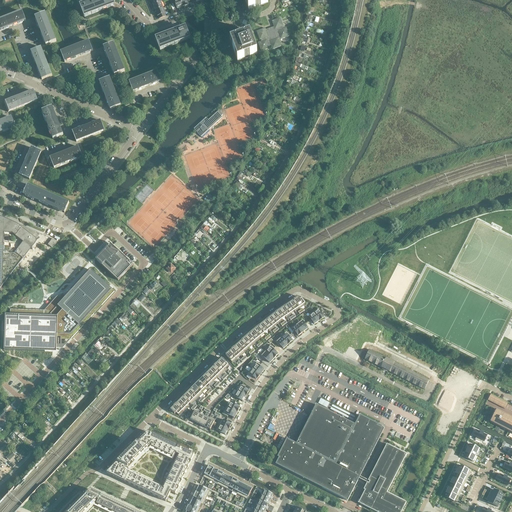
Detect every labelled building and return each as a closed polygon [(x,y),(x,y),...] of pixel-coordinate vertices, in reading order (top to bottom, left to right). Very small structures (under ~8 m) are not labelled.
[(80,7),(84,17),(84,16),(114,5),(115,5),(112,0),(99,0),(81,7),(80,7)] [(175,0),(174,1),(177,9),(183,6),(180,0),(175,0)] [(244,0),(248,10),(268,3),(267,0),(244,0)] [(153,5),(155,11),(163,8),(161,2),(153,5)] [(163,8),(155,11),(158,17),(166,14),(163,8)] [(0,30),(2,30),(4,29),(16,24),(16,25),(18,24),(18,23),(24,21),(24,22),(20,11),(20,12),(0,19),(0,30)] [(46,45),(46,46),(47,45),(50,44),(50,45),(51,44),(57,41),(56,41),(45,14),(46,13),(36,17),(35,17),(35,18),(36,18),(38,23),(37,24),(38,26),(39,25),(43,37),(43,38),(44,40),(44,39),(46,45)] [(257,31),(260,40),(261,40),(262,41),(258,43),(261,51),(262,51),(264,50),(270,48),(269,46),(271,45),(272,50),(281,46),(278,39),(280,38),(281,40),(289,36),(286,28),(283,29),(283,27),(284,27),(280,18),(276,20),(272,21),(274,27),(272,28),(268,29),(266,30),(265,28),(257,31)] [(158,47),(160,50),(160,49),(190,38),(189,35),(189,34),(188,34),(186,28),(182,30),(181,28),(180,29),(178,30),(179,31),(156,40),(158,46),(158,47)] [(239,39),(230,42),(238,62),(257,54),(250,35),(243,38),(244,35),(245,36),(247,32),(244,31),(243,35),(241,38),(239,39)] [(65,62),(71,60),(73,59),(85,54),(85,55),(87,54),(87,53),(93,51),(89,41),(61,52),(65,62)] [(114,75),(114,76),(115,75),(118,74),(118,75),(119,74),(125,72),(125,71),(124,71),(114,44),(114,43),(104,47),(103,47),(104,48),(106,53),(106,54),(107,56),(107,55),(112,67),(111,68),(112,70),(113,69),(115,75),(114,75)] [(42,79),(42,80),(53,76),(52,75),(41,48),(42,48),(42,47),(31,52),(34,57),(33,58),(34,60),(39,71),(39,72),(39,74),(40,74),(42,79)] [(133,92),(133,93),(133,92),(139,90),(141,89),(153,84),(153,85),(155,84),(155,83),(161,81),(161,82),(161,81),(160,78),(160,77),(157,71),(157,72),(130,82),(129,82),(131,88),(132,89),(133,92)] [(110,110),(121,106),(121,105),(120,106),(109,78),(110,78),(110,77),(99,82),(100,82),(102,87),(102,88),(102,90),(103,90),(108,101),(107,102),(108,104),(111,109),(110,110)] [(4,102),(8,112),(36,101),(32,91),(26,94),(26,93),(24,94),(12,99),(12,98),(10,99),(10,100),(4,102)] [(53,139),(56,138),(58,138),(57,137),(63,135),(52,107),(42,111),(53,139)] [(206,118),(194,129),(201,137),(202,138),(210,131),(209,130),(222,118),(221,116),(223,115),(219,111),(208,120),(206,118)] [(0,132),(13,127),(14,128),(14,127),(10,117),(10,118),(0,121),(0,132)] [(72,132),(76,142),(77,142),(76,142),(104,131),(105,131),(101,121),(100,121),(95,124),(95,123),(92,124),(93,124),(81,129),(81,128),(78,129),(79,130),(73,132),(73,131),(72,132)] [(50,158),(54,168),(82,157),(82,158),(82,157),(78,148),(78,147),(51,158),(50,158)] [(29,179),(30,180),(29,179),(41,152),(42,152),(36,150),(36,149),(35,149),(31,148),(32,148),(29,154),(28,156),(23,168),(23,167),(22,169),(22,170),(20,175),(19,175),(21,176),(22,177),(24,178),(24,177),(29,179)] [(64,213),(65,213),(66,210),(67,209),(69,203),(28,185),(27,185),(25,190),(24,191),(25,192),(23,195),(24,194),(29,197),(29,198),(31,198),(43,203),(45,204),(57,209),(57,210),(59,210),(65,212),(64,213)] [(0,289),(19,264),(34,246),(32,245),(41,234),(0,216),(0,289)] [(52,248),(59,241),(53,239),(48,244),(52,248)] [(96,260),(118,281),(133,265),(129,261),(124,256),(111,244),(110,247),(109,249),(108,248),(99,258),(98,259),(97,260),(96,260)] [(167,268),(167,269),(171,273),(175,269),(171,264),(167,268)] [(47,311),(54,311),(54,316),(57,316),(57,317),(56,337),(61,337),(62,337),(64,337),(66,338),(71,339),(114,292),(112,289),(110,288),(109,286),(97,276),(96,275),(94,274),(91,270),(88,273),(72,290),(66,297),(62,294),(59,298),(49,309),(47,311)] [(298,297),(294,300),(299,309),(300,309),(306,305),(302,298),(300,299),(298,297)] [(140,304),(136,300),(130,306),(134,310),(140,304)] [(299,309),(294,300),(289,303),(294,311),(295,312),(299,309)] [(294,311),(289,303),(285,306),(290,314),(294,311)] [(290,314),(285,306),(280,309),(285,317),(286,318),(291,315),(290,314)] [(313,312),(314,313),(319,321),(324,317),(318,308),(313,312)] [(5,314),(5,315),(6,315),(6,317),(6,321),(7,321),(7,325),(7,328),(7,331),(5,331),(5,343),(5,346),(4,346),(4,350),(9,350),(10,350),(12,350),(13,350),(15,350),(16,351),(22,351),(52,352),(52,351),(54,351),(56,351),(56,348),(56,337),(57,317),(57,316),(54,316),(54,311),(47,311),(36,310),(26,310),(18,310),(15,310),(15,309),(12,309),(11,309),(10,309),(10,315),(5,314)] [(285,317),(280,309),(276,313),(281,320),(285,317)] [(281,320),(276,313),(275,313),(271,316),(278,324),(282,321),(281,320)] [(314,313),(309,317),(312,320),(314,324),(319,321),(314,313)] [(278,324),(271,316),(267,319),(273,327),(274,327),(278,324)] [(273,327),(267,319),(263,323),(268,330),(269,331),(270,331),(274,328),(274,327),(273,327)] [(302,321),(298,325),(303,332),(308,329),(305,325),(302,321)] [(268,330),(263,323),(259,326),(264,333),(268,330)] [(298,325),(297,324),(291,329),(293,333),(295,331),(298,336),(303,332),(298,325)] [(260,336),(264,333),(259,326),(254,329),(260,337),(260,336)] [(261,338),(260,336),(260,337),(254,329),(250,333),(257,341),(261,338)] [(287,331),(281,337),(288,345),(292,341),(289,337),(290,335),(287,331)] [(257,341),(250,333),(246,337),(253,345),(257,341)] [(281,337),(280,336),(274,342),(278,345),(278,346),(280,345),(283,349),(288,345),(281,337)] [(71,339),(66,338),(64,337),(62,337),(61,337),(61,338),(61,342),(60,347),(60,348),(62,348),(71,339)] [(253,345),(246,337),(242,340),(249,348),(253,345)] [(249,348),(242,340),(238,344),(245,352),(249,348)] [(245,352),(238,344),(234,348),(241,356),(245,353),(245,352)] [(271,345),(266,351),(265,351),(274,359),(278,354),(273,350),(274,348),(271,345)] [(241,356),(234,348),(229,351),(237,359),(241,356)] [(265,351),(266,351),(265,350),(259,356),(264,360),(265,359),(270,363),(274,359),(265,351)] [(386,372),(387,371),(424,390),(429,381),(428,380),(414,373),(369,350),(365,359),(384,369),(383,370),(385,371),(386,372)] [(237,359),(229,351),(225,355),(233,363),(237,359)] [(92,360),(87,356),(84,360),(88,364),(92,360)] [(222,358),(218,362),(225,370),(225,369),(229,366),(222,358)] [(225,370),(218,362),(214,366),(222,374),(226,370),(225,369),(225,370)] [(257,362),(252,368),(260,375),(264,370),(259,367),(261,365),(257,362)] [(222,374),(214,366),(210,370),(218,378),(222,374)] [(257,379),(260,375),(252,368),(247,375),(251,378),(252,376),(257,379)] [(218,378),(210,370),(206,374),(214,381),(218,378)] [(210,385),(214,381),(206,374),(202,377),(210,385)] [(210,385),(202,377),(199,381),(206,389),(207,390),(211,386),(211,385),(210,385)] [(206,389),(199,381),(195,385),(202,393),(203,393),(206,389)] [(202,393),(195,385),(191,389),(199,397),(203,393),(202,393)] [(242,385),(238,391),(238,392),(246,396),(249,391),(244,388),(245,386),(242,385)] [(199,397),(191,389),(187,393),(195,401),(199,397)] [(243,401),(246,396),(238,392),(238,391),(237,390),(237,391),(234,396),(243,401)] [(195,401),(187,393),(183,397),(190,403),(191,405),(195,401)] [(508,403),(491,394),(488,400),(504,409),(508,403)] [(186,407),(190,403),(183,397),(179,400),(186,407)] [(319,403),(328,407),(330,402),(321,398),(319,403)] [(187,408),(186,407),(179,400),(176,404),(183,412),(187,408)] [(231,403),(228,408),(237,413),(240,407),(231,403)] [(183,412),(176,404),(170,410),(175,414),(176,413),(179,416),(183,412)] [(276,464),(348,501),(358,481),(359,478),(360,477),(360,476),(384,429),(377,426),(378,424),(378,425),(378,424),(360,415),(355,425),(316,405),(312,414),(311,415),(296,444),(287,439),(281,450),(277,457),(278,457),(278,458),(279,458),(277,461),(276,464)] [(234,418),(237,413),(228,408),(226,407),(222,414),(228,417),(229,415),(234,418)] [(511,417),(496,410),(490,422),(498,426),(509,431),(511,433),(511,417)] [(200,414),(200,413),(195,411),(194,414),(190,420),(195,422),(200,414)] [(204,417),(200,414),(195,422),(200,425),(204,417)] [(210,418),(210,417),(205,415),(204,417),(200,425),(205,427),(210,418)] [(210,417),(210,418),(205,427),(210,430),(213,425),(214,422),(215,420),(210,417)] [(231,424),(221,419),(218,424),(218,425),(219,425),(229,430),(231,424)] [(226,435),(229,430),(219,425),(216,430),(226,435)] [(476,430),(473,436),(476,438),(475,440),(481,442),(482,440),(484,441),(487,435),(476,430)] [(175,452),(178,454),(181,448),(149,433),(148,432),(140,440),(150,445),(152,446),(151,447),(173,457),(175,452)] [(150,445),(140,440),(138,442),(137,443),(136,443),(135,445),(134,446),(133,447),(131,449),(127,453),(126,454),(117,463),(114,466),(125,471),(150,445)] [(363,506),(375,511),(401,511),(406,502),(387,493),(407,454),(387,444),(368,481),(369,482),(369,483),(367,483),(364,490),(365,490),(360,500),(359,499),(358,501),(357,502),(358,503),(363,506)] [(479,449),(470,445),(467,451),(476,455),(477,456),(480,451),(479,450),(479,449)] [(182,448),(182,449),(180,454),(163,489),(125,471),(114,466),(112,468),(109,471),(107,473),(122,481),(166,502),(167,499),(168,497),(169,494),(171,492),(175,494),(176,494),(176,493),(177,491),(177,490),(176,489),(177,486),(179,487),(179,486),(180,485),(180,483),(179,483),(180,480),(182,481),(182,480),(183,478),(183,477),(182,476),(183,473),(185,474),(185,473),(186,472),(187,470),(185,470),(186,467),(188,468),(189,466),(190,464),(188,463),(189,460),(191,461),(194,454),(189,452),(182,448)] [(467,451),(464,457),(473,461),(476,455),(467,451)] [(6,457),(6,458),(9,461),(15,455),(12,452),(6,457)] [(89,470),(97,462),(93,459),(86,466),(89,470)] [(503,468),(511,472),(511,465),(506,462),(503,468)] [(208,480),(214,469),(209,466),(206,471),(203,477),(208,480)] [(459,466),(457,471),(468,477),(471,472),(469,471),(469,470),(459,466)] [(213,482),(219,471),(214,469),(208,480),(213,482)] [(218,484),(223,474),(219,471),(213,482),(218,484)] [(466,482),(468,477),(457,471),(454,476),(466,482)] [(223,487),(228,476),(223,474),(218,484),(223,487)] [(508,485),(511,479),(500,474),(499,475),(497,474),(495,479),(497,480),(508,485)] [(227,489),(233,478),(228,476),(223,487),(227,489)] [(454,476),(452,481),(464,487),(466,482),(454,476)] [(232,492),(238,481),(233,478),(227,489),(232,492)] [(237,494),(243,483),(238,481),(232,492),(237,494)] [(464,487),(452,481),(450,486),(461,492),(464,487)] [(242,497),(247,486),(243,483),(237,494),(242,497)] [(210,491),(199,485),(197,490),(208,496),(210,491)] [(248,497),(252,488),(247,486),(242,497),(247,499),(248,497)] [(450,486),(447,491),(459,497),(461,492),(450,486)] [(94,504),(97,501),(100,494),(90,490),(82,498),(94,504)] [(206,500),(208,496),(197,490),(195,495),(206,500)] [(261,495),(262,496),(262,495),(271,500),(272,500),(273,498),(272,497),(273,495),(263,490),(261,495)] [(489,495),(491,496),(500,500),(503,494),(494,490),(493,491),(491,490),(489,495)] [(457,502),(459,497),(447,491),(445,496),(454,501),(455,500),(457,502)] [(111,500),(100,494),(97,501),(99,501),(97,505),(111,511),(137,511),(132,509),(120,504),(111,500)] [(203,505),(206,500),(195,495),(192,499),(203,505)] [(262,495),(262,496),(260,500),(268,504),(269,505),(271,503),(270,502),(271,500),(262,495)] [(500,500),(491,496),(489,495),(486,500),(488,501),(488,502),(497,507),(500,500)] [(85,511),(94,504),(82,498),(79,501),(77,503),(68,511),(85,511)] [(201,509),(203,505),(192,499),(190,504),(201,509)] [(260,500),(258,499),(257,499),(255,504),(266,509),(267,510),(268,507),(267,507),(268,504),(260,500)]
